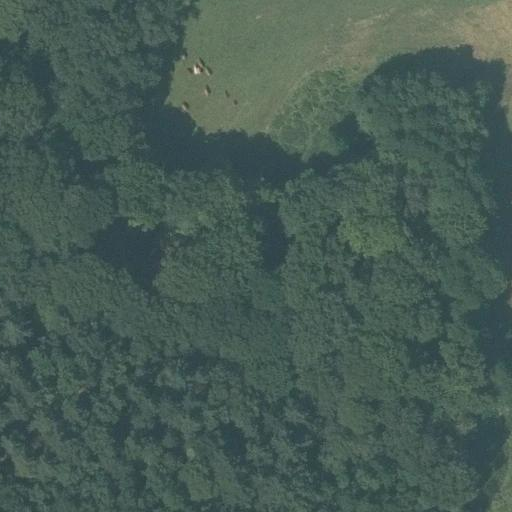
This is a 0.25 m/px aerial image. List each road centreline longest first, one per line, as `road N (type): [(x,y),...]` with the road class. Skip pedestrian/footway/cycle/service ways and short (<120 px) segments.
road 1 (unknown): [(152,0),(112,108),(101,124),(77,132),(129,245),(172,268),(294,285),(414,348),(430,372),(435,401),(435,511)]
road 2 (track): [(118,0),(77,132),(0,149)]
